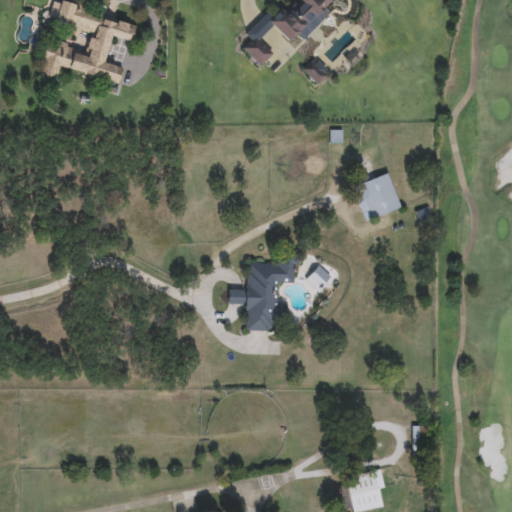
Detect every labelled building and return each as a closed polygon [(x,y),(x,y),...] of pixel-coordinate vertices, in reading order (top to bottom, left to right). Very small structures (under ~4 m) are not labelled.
[(117,85),(60,69),(57,80),(37,74),(45,46),(54,48),(55,42),(85,50),(89,35),(46,23),(52,0),(60,0),(79,5),(77,10),(135,26),(130,44),(110,38),(103,63),(122,68),(117,85)] [(337,0),(296,37),(294,36),(286,43),(272,27),(258,40),(272,55),(258,68),(242,50),(250,43),(243,34),(266,14),(271,19),(281,10),(280,9),(290,0),(337,0)] [(326,76),(317,86),(300,70),(309,60),(326,76)] [(330,144),(330,132),(340,132),(340,144),(330,144)] [(351,186),(387,174),(400,210),(364,222),(351,186)] [(244,331),(245,305),(227,304),(227,291),(246,291),(246,263),(277,264),(277,253),(296,254),(295,284),(276,284),(276,303),(282,303),(282,332),(244,331)] [(329,277),(315,292),(303,281),(317,266),(329,277)] [(425,427),(425,456),(411,456),(411,427),(425,427)] [(384,508),(357,511),(351,511),(351,507),(343,509),(340,487),(345,486),(344,477),(378,472),(384,508)]
